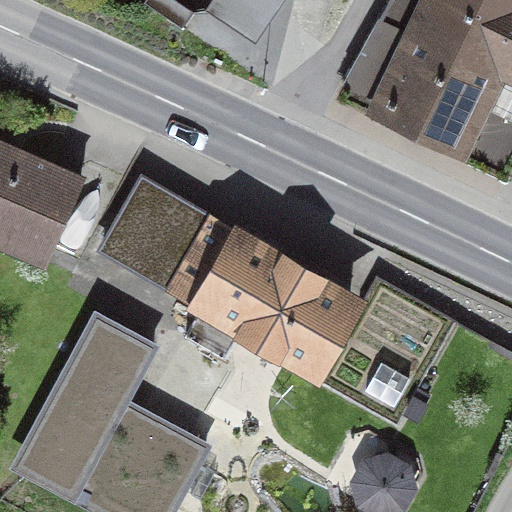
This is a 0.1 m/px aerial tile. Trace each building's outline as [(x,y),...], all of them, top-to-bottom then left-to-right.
[(255,41),(284,0),(210,0),(207,6),(255,41)] [(511,159),(511,0),(388,0),(344,82),(511,162),(511,159)] [(0,226),(50,248),(80,179),(0,143),(0,226)] [(224,357),(244,323),(313,363),(349,301),(209,220),(173,282),(204,300),(184,334),(224,357)] [(96,314),(47,405),(55,485),(104,511),(169,511),(206,445),(123,400),(153,344),(96,314)] [(362,500),(380,510),(400,505),(410,487),(404,467),(386,457),(366,462),(356,480),(362,500)]
